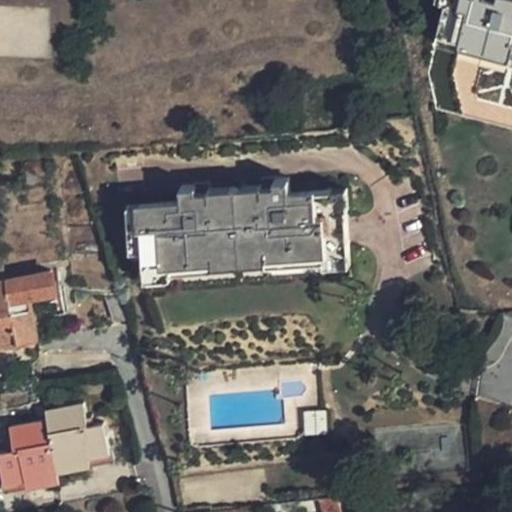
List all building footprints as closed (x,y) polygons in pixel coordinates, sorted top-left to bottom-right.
[(511,130),(511,0),(428,0),(428,3),(433,5),(425,34),(438,112),(511,130)] [(357,105),(351,77),(302,89),(308,117),(357,105)] [(26,161),(27,171),(50,169),(49,159),(26,161)] [(50,169),(27,171),(28,183),(52,180),(50,169)] [(147,253),(148,269),(173,267),(326,257),(353,254),(350,213),(338,214),(337,194),(294,197),(294,181),(278,182),(279,187),(280,198),(267,199),(214,203),(202,204),(200,192),(200,188),(185,189),(186,205),(144,209),(147,253)] [(280,198),(279,187),(267,187),(267,199),(280,198)] [(214,203),(213,191),(200,192),(202,204),(214,203)] [(352,213),(351,193),(337,194),(338,214),(350,213),(352,213)] [(147,253),(144,209),(131,209),(134,253),(147,253)] [(107,250),(97,221),(73,224),(76,252),(107,250)] [(173,267),(148,269),(149,281),(174,279),(174,275),(327,265),(327,269),(353,266),(353,254),(326,257),(173,267)] [(174,279),(149,281),(149,292),(175,290),(175,287),(328,275),(328,280),(354,277),(353,266),(327,269),(327,265),(174,275),(174,279)] [(57,296),(53,274),(0,283),(0,313),(15,312),(21,346),(40,342),(34,300),(57,296)] [(109,327),(130,322),(121,297),(102,301),(109,327)] [(0,348),(21,346),(15,312),(0,313),(0,348)] [(82,403),(45,409),(46,420),(9,427),(12,450),(0,452),(0,468),(3,483),(25,480),(25,484),(58,478),(57,467),(89,461),(89,457),(109,453),(104,422),(87,424),(82,403)] [(324,511),(344,511),(339,494),(320,497),(324,511)]
